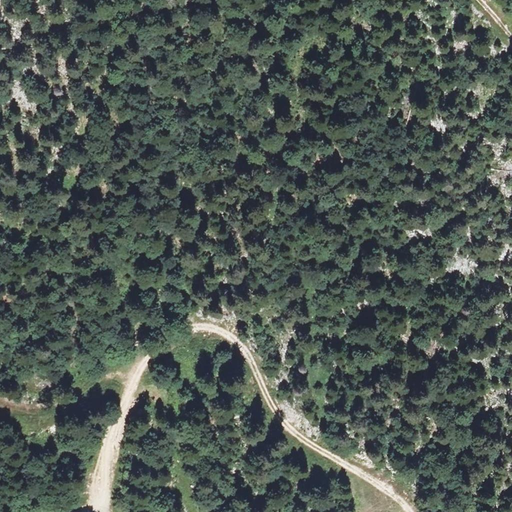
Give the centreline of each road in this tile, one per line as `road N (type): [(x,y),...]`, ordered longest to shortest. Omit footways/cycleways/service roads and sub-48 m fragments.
road 1 (track): [(409,511),(383,481),(289,429),(243,349),(202,326),(154,344),(118,426),(100,511)]
road 2 (track): [(0,400),(42,413),(66,410),(142,366)]
